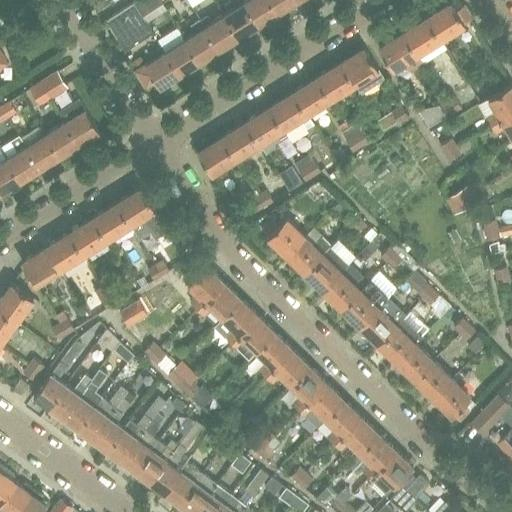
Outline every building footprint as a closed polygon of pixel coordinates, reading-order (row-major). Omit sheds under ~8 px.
[(134,0),(103,20),(122,51),(151,32),(140,15),(144,13),(135,0),(134,0)] [(162,1),(161,0),(135,0),(144,13),(162,1)] [(244,0),(225,12),(239,36),(259,23),(244,0)] [(272,0),(244,0),(259,23),(279,11),(272,0)] [(272,0),(279,11),(295,0),(272,0)] [(463,3),(460,5),(456,7),(452,1),(427,16),(441,37),(465,22),(464,21),(472,16),(463,3)] [(225,12),(213,20),(208,12),(201,17),(220,47),(239,36),(225,12)] [(427,16),(403,31),(417,52),(441,37),(427,16)] [(197,30),(186,37),(200,60),(220,47),(201,17),(194,22),(197,30)] [(379,46),(392,68),(417,52),(403,31),(379,46)] [(186,37),(166,49),(180,72),(200,60),(186,37)] [(379,67),(365,45),(341,60),(355,82),(379,67)] [(180,72),(166,49),(135,69),(146,86),(156,80),(160,85),(180,72)] [(341,60),(317,75),(331,97),(355,82),(341,60)] [(57,68),(41,79),(52,97),(68,86),(65,81),(57,68)] [(317,75),(293,90),(307,112),(331,97),(317,75)] [(51,98),(52,97),(41,79),(40,80),(32,85),(42,102),(50,96),(51,98)] [(491,123),(511,109),(511,84),(510,82),(489,95),(497,108),(486,115),(491,123)] [(293,90),(269,104),(287,132),(290,138),(294,138),(305,131),(306,128),(314,123),(307,112),(293,90)] [(214,91),(195,98),(199,109),(218,102),(214,91)] [(454,111),(461,107),(462,107),(454,94),(446,98),(454,111)] [(79,96),(59,109),(81,143),(100,130),(79,96)] [(429,126),(454,111),(446,98),(439,103),(440,105),(421,113),(429,126)] [(9,99),(1,103),(9,116),(8,117),(15,128),(29,119),(21,108),(17,111),(9,99)] [(0,121),(8,117),(9,116),(1,103),(0,103),(0,121)] [(409,115),(401,103),(391,108),(388,103),(375,112),(385,128),(397,120),(398,122),(409,115)] [(269,104),(246,119),(260,141),(259,142),(266,153),(277,146),(275,142),(281,139),(279,137),(287,132),(269,104)] [(65,119),(46,131),(60,155),(81,143),(59,109),(58,109),(65,119)] [(511,109),(491,123),(496,131),(506,125),(511,134),(511,109)] [(246,119),(222,134),(236,156),(259,142),(260,141),(246,119)] [(357,121),(349,126),(361,145),(369,140),(357,121)] [(349,126),(341,131),(353,150),(361,145),(349,126)] [(46,131),(26,144),(41,167),(60,155),(46,131)] [(10,139),(17,149),(6,156),(21,179),(41,167),(26,144),(25,144),(19,134),(10,139)] [(198,149),(212,171),(236,156),(222,134),(198,149)] [(445,150),(457,143),(452,136),(440,143),(445,150)] [(457,143),(445,150),(450,158),(461,151),(457,143)] [(321,170),(320,169),(310,152),(302,157),(313,175),(321,170)] [(0,190),(1,192),(21,179),(6,156),(0,159),(0,190)] [(305,180),(313,175),(302,157),(294,162),(305,180)] [(285,177),(291,187),(300,182),(294,171),(285,177)] [(470,203),(475,200),(476,200),(471,192),(488,181),(487,179),(481,182),(477,177),(445,197),(455,213),(470,203)] [(490,184),(488,181),(471,192),(476,200),(475,200),(476,203),(488,196),(484,188),(490,184)] [(272,188),(277,195),(286,190),(281,182),(272,188)] [(169,228),(142,185),(117,200),(131,222),(131,223),(139,236),(150,229),(155,237),(169,228)] [(267,188),(258,193),(266,204),(274,200),(267,188)] [(250,198),(257,209),(266,204),(258,193),(250,198)] [(107,237),(131,223),(131,222),(117,200),(93,215),(107,237)] [(359,214),(353,208),(343,219),(349,224),(359,214)] [(366,221),(359,214),(349,224),(356,231),(366,221)] [(507,214),(483,220),(482,220),(485,230),(509,224),(507,214)] [(93,215),(69,230),(83,252),(107,237),(93,215)] [(268,233),(287,252),(305,233),(286,215),(279,222),(273,217),(263,228),(268,233)] [(487,238),(500,235),(511,231),(511,223),(509,224),(485,230),(487,238)] [(287,252),(305,269),(331,243),(313,225),(305,234),(305,233),(287,252)] [(69,230),(45,245),(59,267),(83,252),(69,230)] [(402,244),(398,240),(392,246),(390,244),(380,254),(386,260),(402,244)] [(489,242),(491,253),(506,249),(504,243),(498,244),(498,240),(489,242)] [(305,269),(323,287),(341,269),(342,270),(349,263),(330,245),(332,243),(331,243),(305,269)] [(409,251),(402,244),(386,260),(392,267),(409,251)] [(21,260),(25,266),(35,282),(59,267),(45,245),(21,260)] [(163,258),(155,262),(163,274),(170,269),(163,258)] [(148,266),(155,278),(163,274),(155,262),(148,266)] [(190,301),(197,307),(224,279),(207,262),(196,272),(188,281),(199,292),(190,301)] [(507,264),(494,267),(496,277),(509,273),(507,264)] [(433,285),(415,268),(407,277),(419,288),(417,289),(423,295),(433,285)] [(323,287),(342,305),(360,287),(342,270),(341,269),(323,287)] [(511,282),(509,273),(496,277),(498,285),(511,282)] [(370,277),(361,287),(360,287),(342,305),(360,323),(388,295),(370,277)] [(212,305),(223,315),(241,296),(224,279),(197,307),(203,314),(212,305)] [(34,296),(12,280),(0,297),(0,306),(17,319),(34,296)] [(107,307),(115,303),(107,291),(108,291),(103,284),(96,288),(107,307)] [(440,292),(433,285),(423,295),(430,302),(440,292)] [(123,298),(122,297),(116,286),(108,291),(107,291),(115,303),(123,298)] [(433,305),(430,308),(439,317),(452,304),(440,292),(430,303),(433,305)] [(360,323),(378,341),(410,309),(407,307),(404,310),(388,295),(360,323)] [(225,334),(231,341),(258,313),(241,296),(223,315),(233,325),(225,334)] [(129,324),(146,314),(148,312),(138,297),(119,308),(129,324)] [(0,306),(0,341),(0,342),(17,319),(0,306)] [(75,328),(75,327),(67,316),(63,309),(56,314),(60,320),(59,321),(67,333),(75,328)] [(422,322),(417,328),(406,318),(412,312),(410,309),(378,341),(397,359),(422,333),(421,332),(426,327),(422,322)] [(276,330),(258,313),(231,341),(248,357),(257,349),(257,348),(276,330)] [(453,325),(460,331),(469,321),(463,315),(453,325)] [(59,337),(67,333),(59,321),(51,325),(59,337)] [(466,338),(476,328),(469,321),(460,331),(454,337),(458,341),(463,335),(466,338)] [(107,327),(106,328),(99,338),(113,349),(114,347),(114,346),(119,338),(107,327)] [(293,346),(276,330),(257,348),(257,349),(268,359),(260,368),(265,374),(293,346)] [(397,359),(415,377),(433,358),(415,341),(422,334),(422,333),(397,359)] [(477,333),(467,344),(476,353),(487,342),(477,333)] [(75,338),(57,361),(33,394),(48,405),(65,382),(58,376),(64,367),(82,344),(75,338)] [(128,360),(133,353),(119,338),(114,346),(114,347),(128,360)] [(150,355),(157,362),(167,372),(176,362),(166,353),(166,352),(159,345),(150,355)] [(281,372),(291,382),(310,363),(293,346),(265,374),(273,381),(281,372)] [(45,363),(44,363),(33,355),(28,363),(40,371),(45,363)] [(415,377),(433,395),(451,376),(433,358),(415,377)] [(177,383),(183,389),(198,374),(182,359),(177,364),(176,362),(167,372),(167,373),(177,383)] [(34,379),(40,371),(28,363),(23,371),(34,379)] [(294,402),(300,408),(327,380),(310,363),(291,382),(303,393),(294,402)] [(99,367),(87,383),(86,383),(62,416),(77,427),(95,403),(88,398),(94,389),(106,373),(99,367)] [(183,389),(191,396),(201,407),(203,404),(212,394),(213,395),(214,394),(203,383),(210,376),(203,369),(198,374),(183,389)] [(145,392),(151,383),(132,371),(126,380),(145,392)] [(460,419),(471,408),(464,401),(470,394),(451,376),(433,395),(452,413),(453,413),(460,419)] [(22,393),(29,383),(21,377),(14,387),(22,393)] [(48,405),(62,416),(86,383),(80,378),(73,387),(65,382),(48,405)] [(315,406),(326,416),(344,397),(327,380),(300,408),(307,414),(315,406)] [(77,427),(92,438),(116,405),(123,396),(128,389),(121,384),(109,400),(101,395),(95,403),(77,427)] [(501,391),(501,394),(506,398),(510,398),(511,396),(511,387),(510,385),(505,385),(502,388),(501,391)] [(135,394),(128,389),(123,396),(130,401),(135,394)] [(511,404),(497,392),(470,421),(483,433),(501,414),(511,404)] [(107,449),(121,459),(157,410),(158,410),(166,399),(158,393),(137,421),(130,416),(124,425),(107,449)] [(186,402),(176,395),(171,402),(181,409),(186,402)] [(328,435),(335,441),(361,414),(344,397),(326,416),(336,426),(328,435)] [(511,428),(498,441),(511,456),(511,405),(511,404),(501,414),(511,424),(511,428)] [(101,444),(107,449),(124,425),(117,420),(123,411),(116,405),(92,438),(90,440),(99,446),(101,444)] [(223,405),(212,415),(218,422),(229,412),(223,405)] [(121,459),(135,470),(153,446),(159,438),(152,433),(164,416),(158,410),(157,410),(121,459)] [(235,418),(229,412),(218,422),(225,429),(235,418)] [(178,428),(185,432),(186,433),(196,419),(195,419),(188,414),(178,428)] [(350,439),(360,449),(378,431),(361,414),(335,441),(341,448),(350,439)] [(150,481),(165,492),(188,460),(187,459),(182,467),(175,462),(185,448),(203,423),(195,418),(195,419),(196,419),(186,433),(185,432),(178,442),(150,481)] [(228,437),(213,425),(203,438),(218,450),(226,439),(228,437)] [(363,468),(369,475),(396,448),(378,431),(360,449),(371,460),(363,468)] [(268,441),(267,441),(257,451),(265,458),(282,440),(275,434),(268,441)] [(251,445),(252,446),(257,451),(267,441),(261,435),(251,445)] [(135,470),(150,481),(178,442),(171,437),(160,452),(153,446),(135,470)] [(238,453),(240,450),(236,447),(226,459),(231,463),(231,462),(232,460),(232,461),(233,461),(238,453)] [(384,472),(395,483),(413,465),(396,448),(369,475),(376,481),(384,472)] [(360,449),(348,462),(358,472),(362,468),(363,468),(371,460),(360,449)] [(251,459),(245,454),(240,450),(238,453),(233,461),(232,461),(232,460),(231,462),(242,471),(251,459)] [(165,492),(179,503),(203,471),(188,460),(165,492)] [(304,487),(305,486),(320,469),(313,462),(306,470),(296,480),(304,487)] [(291,474),(296,480),(306,470),(300,464),(291,474)] [(261,466),(245,487),(254,493),(269,473),(261,466)] [(0,504),(18,481),(3,470),(0,473),(0,504)] [(179,503),(191,511),(194,511),(218,482),(203,471),(179,503)] [(402,484),(411,493),(415,497),(430,481),(419,472),(406,486),(402,483),(402,484)] [(283,483),(272,474),(264,484),(275,492),(283,483)] [(0,504),(0,511),(17,511),(33,491),(18,481),(0,504)] [(194,511),(217,511),(232,492),(218,482),(194,511)] [(317,495),(315,496),(324,503),(329,503),(336,495),(336,490),(328,483),(317,495)] [(402,484),(392,494),(402,503),(411,493),(402,484)] [(346,485),(338,493),(344,499),(352,491),(346,485)] [(297,494),(286,486),(279,495),(290,503),(297,494)] [(40,511),(47,502),(33,491),(17,511),(40,511)] [(239,511),(246,503),(238,497),(232,492),(217,511),(239,511)] [(336,495),(329,503),(335,509),(344,499),(338,493),(336,495)] [(309,502),(297,494),(290,503),(302,511),(309,502)] [(345,511),(351,506),(344,499),(335,509),(338,511),(345,511)] [(459,511),(446,499),(434,511),(459,511)] [(391,511),(394,509),(385,502),(377,511),(378,511),(391,511)] [(58,503),(50,511),(65,511),(66,509),(58,503)] [(239,511),(258,511),(247,504),(246,503),(239,511)]
